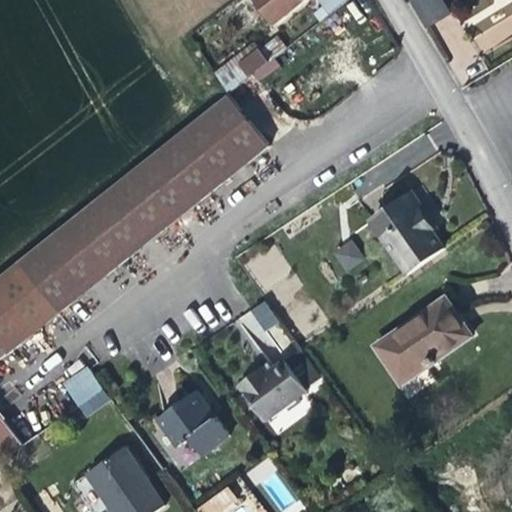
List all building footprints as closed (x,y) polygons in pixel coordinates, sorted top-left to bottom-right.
[(242,0),(267,32),(308,0),(242,0)] [(338,0),(333,4),(339,13),(355,0),(338,0)] [(454,20),(442,0),(425,0),(414,7),(431,35),(454,20)] [(491,26),(473,35),(481,50),(511,33),(511,0),(485,15),(491,26)] [(227,101),(284,56),(274,44),(257,58),(253,51),(213,83),(227,101)] [(227,101),(197,125),(233,179),(266,152),(227,101)] [(197,125),(156,156),(197,207),(233,179),(197,125)] [(156,156),(15,266),(58,318),(99,285),(197,207),(156,156)] [(407,279),(439,256),(427,240),(414,221),(419,216),(407,199),(369,225),(407,279)] [(414,221),(427,240),(432,236),(425,225),(419,216),(414,221)] [(346,272),(365,259),(351,239),(332,251),(346,272)] [(289,273),(275,249),(250,262),(263,287),(289,273)] [(0,341),(10,354),(54,320),(14,268),(0,278),(0,341)] [(402,388),(471,340),(459,322),(445,302),(376,350),(402,388)] [(0,361),(10,354),(0,341),(0,446),(3,443),(0,438),(0,361)] [(268,426),(310,396),(285,366),(277,372),(267,379),(262,372),(239,390),(268,426)] [(84,407),(107,392),(91,371),(69,389),(84,407)] [(240,452),(197,394),(182,406),(162,421),(184,450),(194,442),(215,469),(240,452)] [(0,438),(3,443),(14,456),(24,449),(0,416),(0,438)] [(160,511),(167,507),(127,449),(73,487),(90,511),(160,511)] [(228,485),(197,508),(200,511),(221,511),(238,500),(228,485)]
